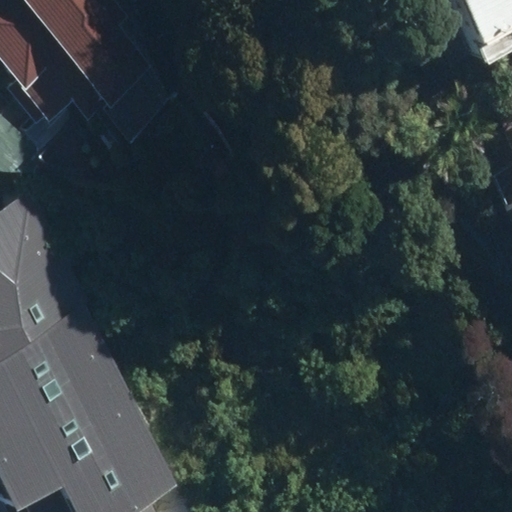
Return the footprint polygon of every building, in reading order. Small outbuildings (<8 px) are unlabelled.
[(102,0),(0,0),(0,86),(33,127),(61,104),(78,124),(145,70),(110,28),(119,20),(102,0)] [(511,0),(421,0),(454,73),(511,48),(511,0)] [(511,113),(488,122),(509,175),(511,173),(511,113)] [(511,202),(488,213),(511,268),(511,202)] [(148,511),(0,219),(0,511),(148,511)]
